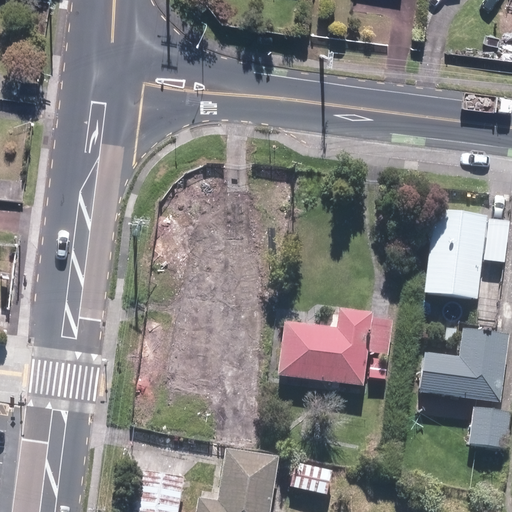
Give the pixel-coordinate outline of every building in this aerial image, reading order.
[(414,299),(470,305),(475,268),(500,271),(505,225),(423,216),(414,299)] [(187,244),(180,332),(167,331),(163,379),(176,380),(175,396),(215,399),(218,364),(234,366),(236,332),(227,331),(234,247),(187,244)] [(354,392),(357,356),(384,358),(387,326),(359,324),(360,319),(326,317),(325,334),(276,330),(272,385),(354,392)] [(449,364),(414,361),(411,401),(497,408),(503,339),(451,334),(449,364)] [(247,441),(252,391),(222,388),(217,439),(247,441)] [(509,413),(465,411),(463,449),(507,451),(509,413)] [(290,511),(291,508),(263,506),(266,461),(216,457),(213,494),(200,493),(199,502),(190,501),(188,511),(290,511)] [(325,476),(291,468),(285,493),(319,501),(325,476)] [(171,511),(177,479),(134,472),(128,511),(171,511)]
